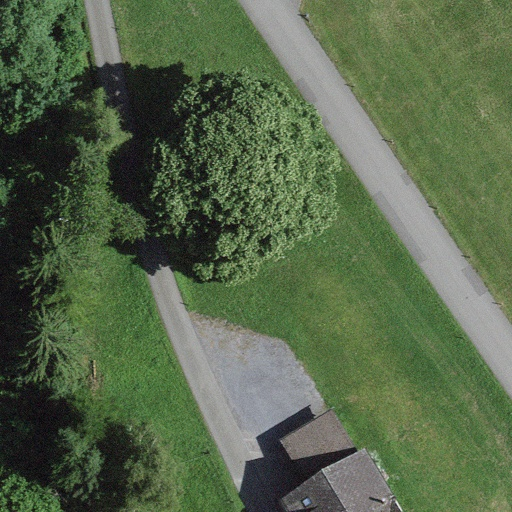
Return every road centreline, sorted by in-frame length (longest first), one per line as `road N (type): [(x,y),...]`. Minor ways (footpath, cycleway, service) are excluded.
road 1 (residential): [(79,0),(95,85),(260,511)]
road 2 (unclassified): [(511,363),(259,0)]
